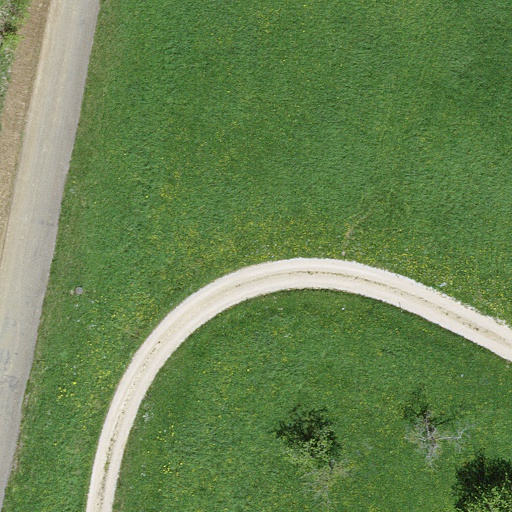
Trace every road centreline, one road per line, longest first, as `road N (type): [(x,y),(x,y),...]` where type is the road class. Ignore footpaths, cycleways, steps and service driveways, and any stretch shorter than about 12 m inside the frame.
road 1 (track): [(98,511),(116,414),(156,344),(252,282),(354,282),(511,347)]
road 2 (unclassified): [(77,0),(0,393)]
